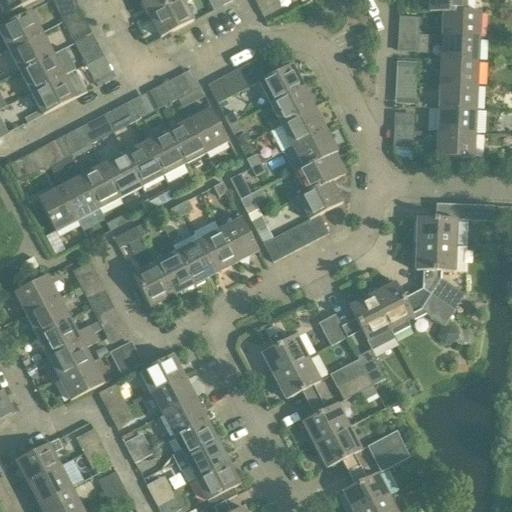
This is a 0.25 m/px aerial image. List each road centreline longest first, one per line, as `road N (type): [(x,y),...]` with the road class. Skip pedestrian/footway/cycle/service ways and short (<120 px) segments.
road 1 (residential): [(368,139),(325,56),(301,38),(258,37),(210,60),(176,60),(139,77)]
road 2 (residential): [(216,317),(361,246),(374,182)]
road 3 (residential): [(290,511),(222,377),(216,317)]
road 4 (residential): [(109,266),(151,346),(216,317)]
road 5 (residential): [(139,77),(0,153)]
road 6 (residential): [(368,139),(384,107),(383,0)]
road 7 (residential): [(511,193),(374,182)]
